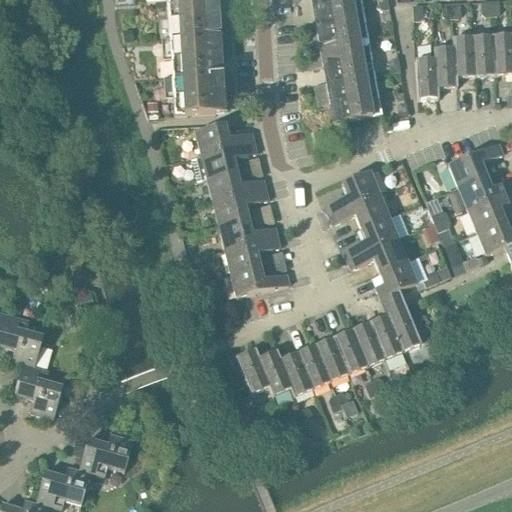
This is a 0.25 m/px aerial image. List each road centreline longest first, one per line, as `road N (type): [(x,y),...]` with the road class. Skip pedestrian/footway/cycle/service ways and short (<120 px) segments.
road 1 (residential): [(508,125),(417,140),(294,190)]
road 2 (residential): [(294,190),(268,120),(260,0)]
road 3 (residential): [(200,357),(322,307)]
road 4 (residential): [(322,307),(294,190)]
